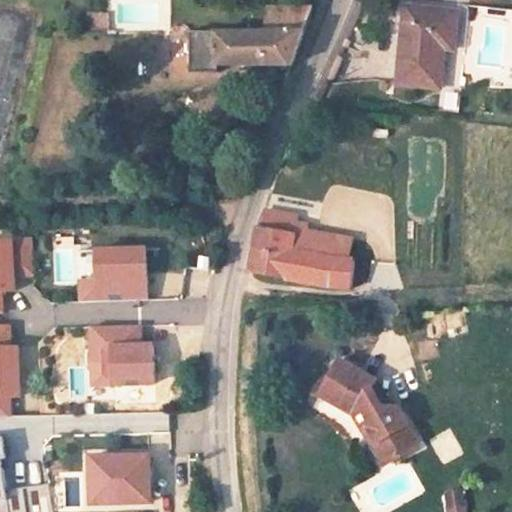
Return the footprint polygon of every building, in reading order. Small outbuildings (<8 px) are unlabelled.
[(486,24),(509,27),(502,86),(511,86),(511,8),(489,5),(486,24)] [(289,69),(299,40),(311,9),(271,10),(270,34),(176,33),(176,68),(289,69)] [(456,53),(462,16),(408,9),(397,86),(442,92),(444,73),(434,72),(437,50),(456,53)] [(113,28),(113,12),(94,12),(94,27),(113,28)] [(153,87),(154,69),(135,69),(134,87),(153,87)] [(306,253),(309,231),(293,227),(294,218),(273,213),(269,213),(259,261),(257,273),(266,274),(289,279),(291,252),(306,253)] [(15,280),(15,265),(35,264),(34,230),(0,230),(0,300),(2,301),(1,281),(15,280)] [(341,287),(351,240),(309,231),(306,253),(291,252),(289,279),(313,282),(337,286),(341,287)] [(82,271),(83,292),(148,291),(147,240),(98,241),(98,271),(82,271)] [(17,338),(9,338),(9,317),(0,316),(0,405),(8,405),(8,386),(18,386),(17,338)] [(92,349),(112,348),(113,375),(153,374),(153,336),(139,337),(139,316),(92,317),(92,349)] [(405,423),(386,389),(387,383),(351,367),(331,411),(370,429),(376,440),(383,441),(391,456),(395,458),(406,480),(434,466),(416,425),(405,423)] [(1,448),(6,447),(3,428),(0,428),(0,511),(52,511),(48,476),(5,481),(1,448)] [(391,456),(383,441),(376,440),(398,484),(406,480),(395,458),(391,456)] [(90,474),(106,474),(106,494),(149,493),(148,446),(90,447),(90,474)] [(106,474),(90,474),(86,474),(86,495),(106,495),(106,494),(106,474)] [(447,511),(470,511),(469,488),(446,489),(447,511)]
